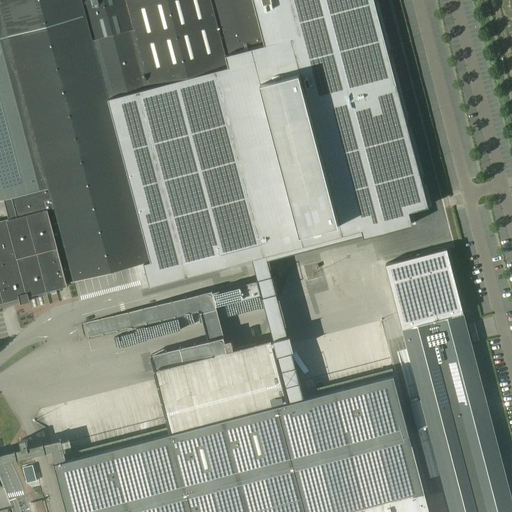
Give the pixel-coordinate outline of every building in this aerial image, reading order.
[(0,0),(0,200),(4,199),(9,218),(0,220),(0,303),(21,298),(28,296),(69,285),(68,282),(74,280),(144,262),(150,285),(362,229),(364,237),(413,224),(410,211),(429,205),(375,0),(0,0)] [(446,247),(385,263),(403,328),(450,511),(511,511),(511,494),(476,358),(464,312),(448,246),(446,247)] [(272,276),(157,306),(160,320),(261,294),(276,290),(272,276)] [(281,295),(293,292),(291,284),(279,286),(281,295)] [(473,341),(479,339),(475,321),(468,323),(473,341)] [(430,511),(394,374),(288,401),(272,338),(154,369),(170,432),(55,462),(67,511),(430,511)] [(46,451),(46,442),(29,443),(28,438),(19,439),(21,453),(46,451)]
